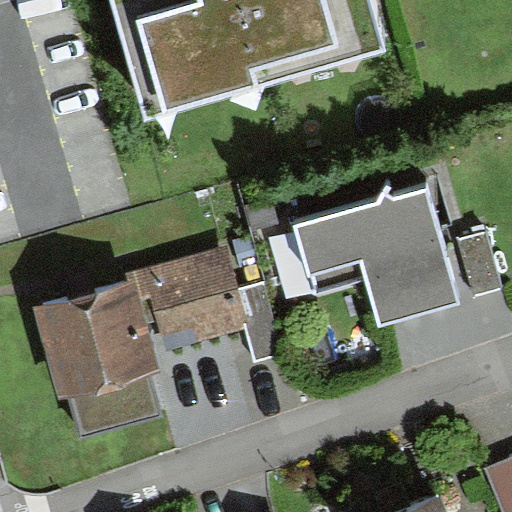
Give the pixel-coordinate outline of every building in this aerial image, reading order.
[(115,0),(146,102),(386,31),(377,0),(115,0)] [(430,174),(294,214),(317,291),(370,275),(382,314),(464,290),(430,174)] [(486,222),(457,230),(475,290),(504,282),(486,222)] [(136,264),(154,329),(162,327),(166,345),(246,324),(254,356),(283,348),(264,277),(236,284),(225,241),(136,264)] [(135,263),(33,291),(59,385),(70,382),(83,426),(162,404),(149,358),(161,355),(154,329),(136,264),(135,263)] [(511,511),(511,451),(486,462),(505,511),(511,511)] [(354,511),(458,511),(444,476),(354,511)]
